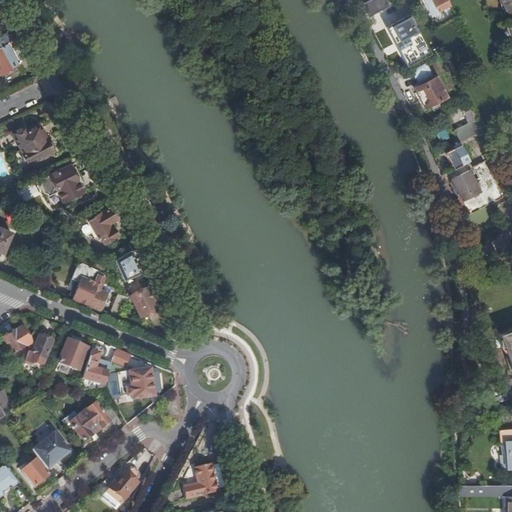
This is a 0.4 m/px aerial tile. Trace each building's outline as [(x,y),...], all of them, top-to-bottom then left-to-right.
[(379,29),(399,20),(392,4),(389,5),(386,0),(368,0),(361,3),(367,16),(373,13),(379,29)] [(444,0),(429,0),(436,14),(449,8),(444,0)] [(511,0),(498,0),(506,17),(511,15),(511,0)] [(397,52),(405,69),(430,56),(421,40),(420,41),(420,39),(420,37),(419,35),(416,34),(418,33),(409,17),(389,28),(398,43),(399,42),(402,49),(397,52)] [(385,30),(397,52),(402,49),(399,42),(398,43),(389,28),(385,30)] [(11,30),(0,36),(0,48),(17,39),(14,34),(11,30)] [(17,39),(0,48),(0,74),(28,58),(26,54),(17,39)] [(445,60),(454,79),(462,76),(452,57),(445,60)] [(417,86),(431,79),(424,66),(411,73),(417,86)] [(445,99),(435,79),(422,85),(424,89),(415,94),(424,111),(445,99)] [(452,132),(475,121),(470,109),(446,121),(450,127),(452,132)] [(458,144),(481,132),(475,121),(452,132),(457,141),(458,144)] [(39,129),(36,131),(43,145),(47,143),(39,129)] [(446,129),(435,133),(439,141),(449,136),(446,129)] [(43,145),(36,131),(27,136),(24,131),(12,137),(23,157),(23,160),(23,162),(24,164),(27,165),(28,166),(53,153),(52,151),(52,149),(52,147),(51,145),(48,144),(47,143),(43,145)] [(468,163),(458,144),(457,141),(453,143),(456,149),(453,150),(457,157),(447,162),(452,171),(463,165),(468,163)] [(479,180),(487,175),(481,162),(472,167),(479,180)] [(446,177),(465,167),(463,165),(452,171),(445,175),(446,177)] [(74,166),(70,168),(82,193),(87,191),(74,166)] [(458,199),(466,215),(499,198),(487,175),(479,180),(472,167),(466,170),(465,167),(446,177),(458,199)] [(82,193),(70,168),(40,182),(41,184),(40,187),(43,195),(46,196),(48,198),(57,194),(62,203),(82,193)] [(454,221),(466,215),(458,199),(449,204),(454,221)] [(122,217),(115,205),(88,221),(98,239),(100,237),(104,244),(117,236),(109,224),(122,217)] [(10,235),(0,230),(0,253),(1,255),(10,235)] [(139,246),(114,262),(123,282),(140,275),(139,271),(149,267),(139,246)] [(104,268),(95,262),(91,268),(92,269),(91,269),(81,265),(76,268),(71,281),(76,283),(69,299),(88,307),(100,278),(102,273),(104,268)] [(100,278),(88,307),(99,312),(106,295),(99,292),(104,280),(100,278)] [(163,297),(157,286),(131,297),(140,317),(157,310),(153,302),(163,297)] [(127,299),(116,296),(108,315),(119,320),(127,299)] [(511,369),(511,331),(497,337),(509,371),(511,369)] [(14,332),(2,339),(13,355),(25,348),(14,332)] [(28,353),(23,364),(28,366),(33,364),(38,367),(42,365),(52,342),(46,340),(38,337),(31,354),(28,353)] [(86,349),(67,341),(58,364),(61,365),(69,369),(76,372),(86,349)] [(91,346),(82,379),(100,384),(101,382),(103,382),(105,373),(101,371),(103,363),(96,361),(99,349),(91,346)] [(106,389),(114,404),(121,401),(133,400),(153,397),(152,391),(150,369),(125,372),(124,370),(130,356),(116,350),(111,364),(106,389)] [(69,369),(61,365),(58,372),(66,376),(69,369)] [(159,390),(157,367),(149,366),(150,369),(152,391),(159,390)] [(0,410),(4,416),(14,411),(2,393),(0,394),(0,410)] [(99,426),(101,428),(109,422),(96,404),(77,418),(74,414),(66,420),(83,442),(91,436),(89,434),(99,426)] [(91,436),(101,428),(99,426),(89,434),(91,436)] [(35,441),(28,447),(47,470),(54,465),(53,464),(61,457),(62,458),(69,452),(50,429),(43,435),(35,441)] [(511,429),(498,430),(499,443),(504,443),(506,469),(511,468),(511,429)] [(28,467),(22,471),(35,487),(47,477),(36,462),(28,468),(28,467)] [(216,491),(210,468),(210,465),(193,469),(196,486),(181,489),(184,501),(216,493),(216,491)] [(0,469),(0,497),(3,495),(2,493),(10,487),(11,489),(19,483),(5,466),(0,469)] [(217,466),(210,468),(216,491),(223,489),(217,466)] [(122,473),(108,489),(123,501),(137,484),(136,484),(138,481),(139,479),(139,477),(139,474),(137,472),(134,470),(132,469),(129,469),(127,470),(123,473),(122,473)] [(511,485),(459,486),(459,496),(506,496),(511,496),(511,485)] [(123,501),(108,489),(101,499),(115,511),(123,501)]
